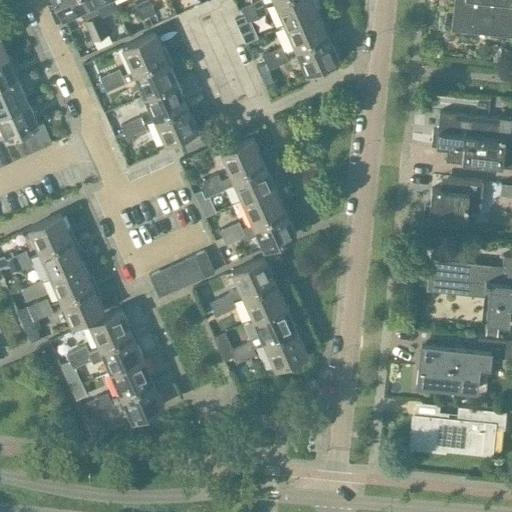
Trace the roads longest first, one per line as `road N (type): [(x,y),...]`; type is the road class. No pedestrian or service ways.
road 1 (residential): [(331,500),(383,0)]
road 2 (tertiary): [(331,500),(226,492),(123,497),(0,476)]
road 3 (residential): [(116,193),(37,0)]
road 4 (tertiary): [(476,511),(331,500)]
